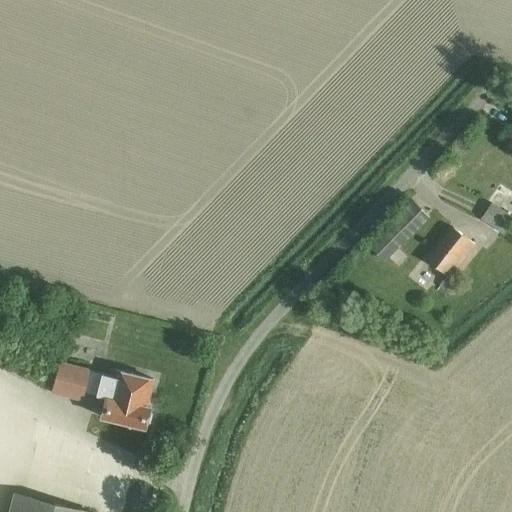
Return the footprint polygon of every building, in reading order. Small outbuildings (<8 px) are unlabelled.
[(364,243),(382,260),(426,215),(408,198),(364,243)] [(478,218),(502,233),(511,217),(511,216),(489,201),(478,218)] [(426,260),(448,276),(474,244),(453,227),(426,260)] [(48,393),(79,400),(87,368),(56,361),(48,393)] [(146,405),(152,378),(112,368),(110,375),(101,372),(95,394),(105,396),(100,416),(144,426),(149,406),(146,405)] [(9,511),(90,511),(15,493),(9,511)]
